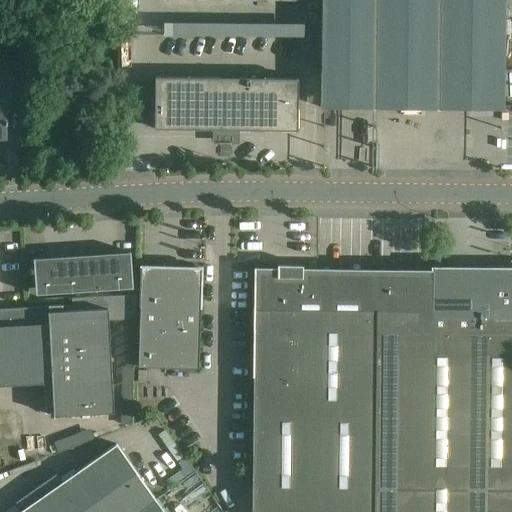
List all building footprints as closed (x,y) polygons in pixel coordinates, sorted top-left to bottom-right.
[(324,0),(323,108),(503,110),(503,0),(324,0)] [(155,78),(155,128),(297,130),(297,79),(155,78)] [(129,251),(33,258),(35,294),(132,287),(129,251)] [(250,511),(358,511),(360,268),(302,267),(302,264),(278,264),(278,267),(254,266),(250,511)] [(138,367),(198,368),(201,267),(140,266),(139,306),(138,367)] [(432,269),(360,268),(358,511),(511,511),(511,266),(432,266),(432,269)] [(114,413),(110,321),(137,320),(136,294),(68,298),(68,305),(0,308),(0,385),(52,383),(53,416),(114,413)] [(163,511),(115,443),(17,511),(163,511)]
